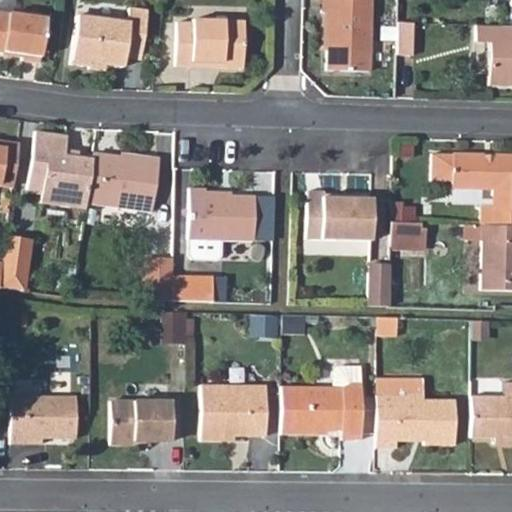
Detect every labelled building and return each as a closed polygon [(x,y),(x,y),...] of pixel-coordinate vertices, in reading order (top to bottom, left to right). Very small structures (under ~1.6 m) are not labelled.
[(325,0),(326,7),(365,9),(365,0),(325,0)] [(317,6),(316,23),(325,24),(323,71),(363,73),(365,9),(326,7),(317,6)] [(0,13),(0,51),(15,54),(14,61),(32,64),(39,19),(0,13)] [(70,19),(64,62),(74,64),(85,65),(86,64),(114,68),(117,46),(134,48),(138,16),(120,13),(119,26),(70,19)] [(169,21),(168,64),(184,65),(184,58),(214,59),(214,65),(236,66),(237,19),(185,18),(185,21),(169,21)] [(153,64),(168,64),(169,21),(160,20),(153,64)] [(390,21),(390,55),(404,55),(406,22),(390,21)] [(511,25),(469,24),(469,41),(484,41),(482,85),(509,86),(510,81),(511,81),(511,25)] [(69,156),(57,154),(57,149),(59,136),(28,131),(18,190),(33,192),(32,201),(76,209),(77,200),(84,159),(69,156)] [(0,186),(4,187),(11,145),(0,142),(0,186)] [(84,159),(77,200),(143,211),(151,159),(120,154),(119,158),(85,152),(84,159)] [(445,189),(488,191),(488,206),(475,206),(475,226),(487,227),(511,226),(511,157),(445,156),(445,189)] [(195,187),(180,186),(178,238),(180,238),(179,254),(183,258),(206,259),(210,255),(211,239),(243,240),(243,196),(194,194),(195,187)] [(298,192),(296,239),(361,241),(362,201),(317,200),(316,193),(298,192)] [(382,210),(381,225),(401,225),(401,210),(382,210)] [(381,225),(380,250),(389,250),(390,225),(381,225)] [(411,226),(390,225),(389,250),(415,250),(416,230),(411,229),(411,226)] [(511,226),(487,227),(475,226),(474,292),(511,291),(511,226)] [(21,241),(0,237),(0,289),(13,291),(21,241)] [(162,259),(140,258),(137,300),(160,301),(160,299),(161,276),(162,259)] [(160,299),(160,301),(200,303),(201,278),(161,276),(160,299)] [(212,278),(201,278),(200,303),(211,303),(212,278)] [(365,282),(358,307),(378,308),(379,283),(365,282)] [(173,313),(156,313),(156,339),(173,340),(173,313)] [(302,317),(280,316),(279,334),(301,335),(302,317)] [(394,319),(374,318),(374,336),(394,336),(394,319)] [(325,370),(325,388),(331,388),(337,383),(351,383),(351,367),(329,366),(325,370)] [(379,378),(379,396),(367,396),(366,448),(386,449),(386,442),(414,442),(415,446),(444,446),(445,401),(414,400),(414,379),(379,378)] [(379,378),(367,378),(367,396),(379,396),(379,378)] [(272,387),(271,435),(308,435),(309,430),(331,431),(331,439),(351,440),(351,383),(337,383),(331,388),(325,388),(272,387)] [(462,398),(462,438),(487,439),(487,435),(496,435),(496,445),(511,444),(511,384),(496,385),(496,399),(462,398)] [(192,387),(192,441),(213,441),(219,437),(256,437),(257,387),(192,387)] [(3,445),(19,445),(19,439),(34,440),(67,440),(67,398),(3,398),(3,445)] [(102,446),(127,447),(127,442),(143,443),(163,443),(164,403),(103,403),(102,446)] [(487,435),(487,439),(487,445),(496,445),(496,435),(487,435)]
